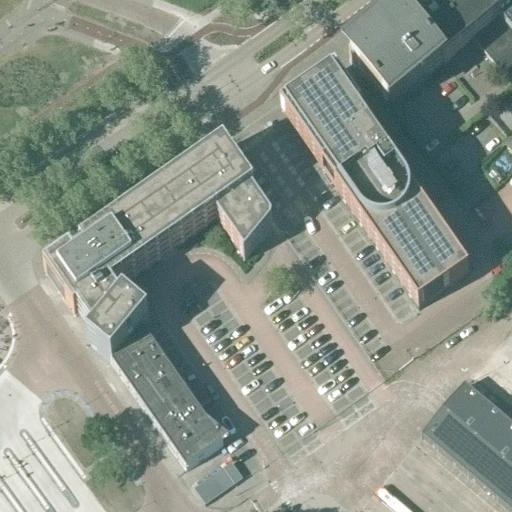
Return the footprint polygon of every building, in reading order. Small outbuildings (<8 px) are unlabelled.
[(343,57),(391,116),(450,69),(446,65),(511,9),(511,0),(417,0),(403,12),(401,10),(343,57)] [(511,12),(475,44),(503,79),(511,71),(511,12)] [(333,189),(418,313),(469,278),(352,110),(357,106),(335,75),(280,113),(325,178),(323,179),(330,190),(333,189)] [(245,261),(244,262),(245,264),(271,232),(272,230),(272,228),(272,227),(271,225),(252,198),(255,196),(224,152),(44,276),(75,321),(78,318),(92,338),(87,345),(113,364),(110,366),(185,473),(229,443),(206,423),(156,351),(141,330),(149,322),(135,310),(138,306),(124,286),(217,222),(245,261)] [(511,511),(511,426),(466,388),(422,442),(506,511),(511,511)] [(202,390),(192,396),(201,409),(211,403),(202,390)] [(242,483),(231,467),(194,493),(206,509),(242,483)]
